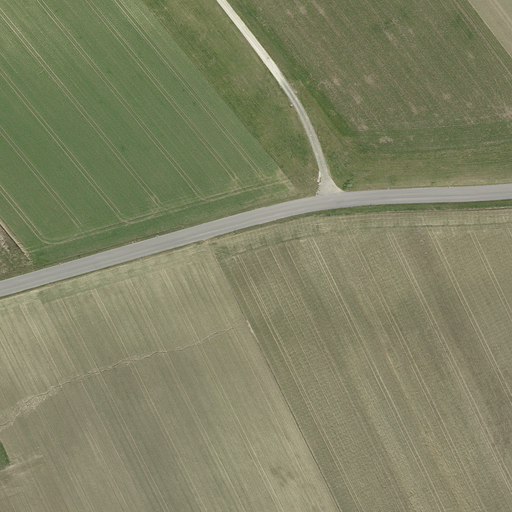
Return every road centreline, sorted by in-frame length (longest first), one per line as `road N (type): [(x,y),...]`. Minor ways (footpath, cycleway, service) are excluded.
road 1 (tertiary): [(511,190),(329,200),(0,287)]
road 2 (track): [(329,200),(308,126),(285,83),(220,0)]
